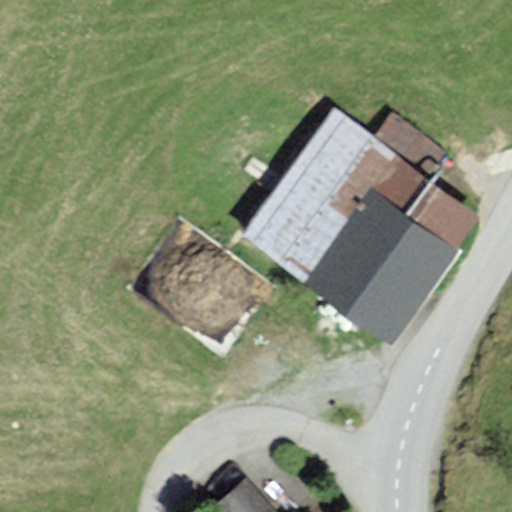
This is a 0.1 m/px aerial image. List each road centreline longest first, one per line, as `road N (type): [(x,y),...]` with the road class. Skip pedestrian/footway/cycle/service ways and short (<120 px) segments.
road 1 (residential): [(399,469),(289,428),(248,427),(208,442),(177,477),(162,511)]
road 2 (residential): [(511,218),(435,353),(399,469)]
